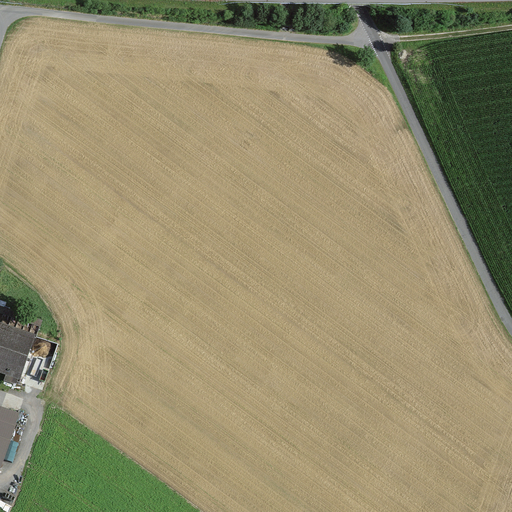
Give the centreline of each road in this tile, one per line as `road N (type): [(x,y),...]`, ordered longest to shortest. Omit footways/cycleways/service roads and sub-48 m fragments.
road 1 (unclassified): [(9,11),(379,43)]
road 2 (residential): [(379,43),(511,325)]
road 3 (track): [(379,43),(511,30)]
